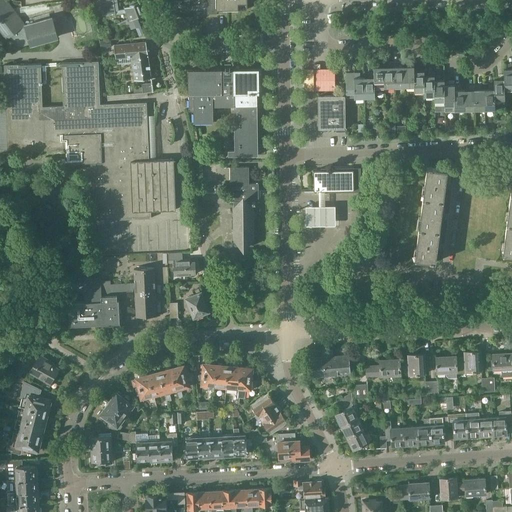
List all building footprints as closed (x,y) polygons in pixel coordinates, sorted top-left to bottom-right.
[(0,0),(0,27),(7,37),(9,36),(14,43),(22,45),(31,43),(31,44),(57,36),(52,17),(43,19),(43,20),(25,25),(24,24),(5,0),(0,0)] [(128,21),(143,15),(138,3),(129,5),(130,7),(124,8),(125,9),(118,10),(118,8),(116,0),(94,0),(95,10),(101,9),(102,15),(115,14),(126,12),(128,19),(127,19),(128,21)] [(207,0),(208,13),(223,13),(223,10),(225,10),(225,8),(227,8),(227,9),(247,8),(247,0),(207,0)] [(144,17),(143,15),(128,21),(127,19),(116,24),(118,28),(129,24),(132,29),(136,27),(140,35),(150,31),(144,17)] [(111,39),(100,41),(101,49),(108,48),(108,47),(112,47),(111,39)] [(131,57),(148,55),(146,41),(114,45),(116,58),(131,57)] [(148,55),(131,57),(134,80),(151,78),(148,55)] [(0,151),(65,149),(66,163),(91,162),(93,220),(151,218),(151,210),(176,209),(174,159),(149,160),(147,102),(100,104),(98,60),(62,62),(63,105),(43,106),(41,63),(4,64),(6,107),(0,107),(0,151)] [(374,67),(374,77),(374,87),(384,86),(384,66),(374,67)] [(384,66),(384,86),(394,86),(394,66),(384,66)] [(394,66),(394,86),(404,86),(404,66),(394,66)] [(414,66),(404,66),(404,86),(414,85),(414,71),(414,66)] [(214,105),(235,105),(235,104),(257,104),(257,93),(259,93),(259,68),(188,69),(189,106),(194,106),(195,121),(214,121),(214,105)] [(424,90),(424,76),(424,71),(414,71),(414,85),(414,91),(424,90)] [(354,97),(365,97),(364,77),(354,77),(354,72),(346,73),(346,94),(354,94),(354,97)] [(435,95),(435,80),(434,75),(424,76),(424,90),(425,96),(435,95)] [(364,77),(365,97),(374,97),(374,87),(374,77),(364,77)] [(495,89),(495,98),(505,98),(505,88),(504,78),(494,79),(495,89)] [(446,105),(445,85),(445,80),(435,80),(435,95),(435,112),(446,111),(446,105)] [(143,92),(153,91),(152,83),(142,85),(143,92)] [(455,84),(445,85),(446,105),(455,105),(455,90),(455,84)] [(466,109),(465,89),(455,90),(455,105),(455,110),(466,109)] [(465,89),(466,109),(476,109),(475,89),(465,89)] [(475,89),(476,109),(486,109),(485,89),(475,89)] [(485,89),(486,109),(495,108),(495,98),(495,89),(485,89)] [(346,128),(345,128),(345,95),(319,95),(319,128),(340,128),(339,132),(346,132),(346,128)] [(235,104),(235,105),(235,149),(228,149),(229,155),(258,154),(257,104),(235,104)] [(395,123),(386,124),(387,134),(395,133),(395,123)] [(216,182),(215,167),(203,167),(204,182),(216,182)] [(249,167),(230,167),(230,184),(235,184),(235,201),(233,201),(234,246),(237,246),(253,245),(253,203),(255,203),(255,201),(259,201),(259,197),(259,190),(259,183),(249,183),(249,167)] [(423,198),(444,200),(448,170),(427,167),(423,198)] [(342,192),(342,190),(354,190),(354,170),(341,170),(341,168),(335,168),(335,170),(314,170),(314,190),(315,190),(315,192),(318,192),(325,192),(330,192),(330,190),(335,190),(335,192),(342,192)] [(325,192),(318,192),(319,206),(305,206),(306,226),(336,226),(335,205),(325,205),(325,192)] [(419,228),(440,231),(444,200),(423,198),(419,228)] [(511,255),(511,224),(507,224),(503,255),(511,255)] [(436,262),(440,231),(419,228),(415,259),(436,262)] [(182,252),(168,253),(169,262),(174,262),(175,275),(196,273),(195,261),(192,261),(191,257),(182,258),(182,252)] [(90,266),(100,266),(100,257),(89,258),(90,266)] [(85,302),(68,302),(69,323),(69,325),(120,323),(119,300),(119,297),(124,291),(127,291),(133,291),(133,289),(135,289),(136,316),(156,315),(156,308),(156,301),(162,301),(161,293),(155,294),(155,292),(154,268),(134,269),(135,282),(110,283),(110,280),(101,280),(101,278),(83,278),(83,281),(75,281),(76,292),(84,292),(85,302)] [(194,295),(187,298),(194,316),(195,316),(196,319),(198,318),(203,316),(203,314),(202,313),(208,311),(206,305),(203,297),(202,292),(201,293),(201,292),(199,287),(192,290),(193,290),(194,293),(194,295)] [(178,317),(178,302),(170,302),(170,312),(167,312),(167,316),(170,316),(170,317),(178,317)] [(323,356),(311,357),(313,377),(324,377),(326,378),(330,378),(332,376),(350,375),(349,368),(348,354),(333,356),(332,349),(322,350),(323,356)] [(456,357),(456,365),(465,365),(466,371),(482,370),(481,350),(464,351),(465,357),(462,357),(456,357)] [(493,359),(487,359),(487,369),(493,369),(502,369),(503,369),(503,375),(511,374),(511,351),(501,352),(492,353),(493,359)] [(408,360),(400,360),(400,368),(401,368),(409,368),(409,373),(425,372),(424,353),(419,353),(408,354),(408,360)] [(456,355),(436,356),(437,372),(445,372),(445,373),(446,374),(446,375),(447,376),(448,377),(450,378),(451,378),(457,378),(456,371),(456,365),(456,357),(456,355)] [(41,356),(32,371),(51,383),(55,376),(55,377),(55,376),(57,373),(57,372),(58,372),(57,371),(58,369),(49,364),(50,361),(49,360),(45,358),(41,356)] [(372,365),(366,366),(366,376),(393,374),(401,374),(401,368),(400,368),(400,360),(400,358),(380,359),(380,365),(372,365)] [(24,359),(15,372),(21,376),(30,363),(24,359)] [(202,365),(201,370),(204,370),(203,383),(215,384),(216,365),(211,364),(210,363),(206,362),(205,364),(204,364),(204,365),(202,365)] [(216,365),(215,384),(227,385),(229,366),(223,365),(222,364),(218,364),(217,365),(216,365)] [(176,367),(172,368),(177,387),(188,384),(187,381),(190,380),(187,366),(184,367),(183,366),(182,366),(181,365),(177,366),(176,367)] [(229,366),(227,385),(238,386),(240,367),(239,367),(238,365),(234,365),(233,366),(229,366)] [(238,386),(238,396),(245,396),(245,386),(255,387),(256,380),(251,380),(252,368),(251,368),(250,366),(246,366),(245,367),(240,367),(238,386)] [(165,370),(161,372),(166,390),(177,387),(172,368),(171,369),(169,368),(166,369),(165,370)] [(149,375),(148,375),(153,394),(166,390),(161,372),(155,373),(154,372),(150,373),(149,375)] [(137,379),(132,380),(134,386),(139,385),(142,397),(149,395),(151,402),(155,401),(153,394),(148,375),(144,376),(142,375),(139,376),(138,378),(137,378),(137,379)] [(24,380),(20,397),(22,398),(20,406),(22,407),(47,413),(50,401),(39,398),(41,389),(24,380)] [(352,393),(351,393),(352,399),(353,398),(355,398),(355,399),(368,398),(367,384),(360,384),(355,384),(355,389),(352,390),(352,393)] [(119,390),(110,402),(126,415),(133,406),(127,401),(129,397),(119,390)] [(263,395),(250,404),(257,414),(275,402),(269,394),(268,392),(263,395)] [(351,393),(337,400),(339,404),(347,399),(352,399),(351,393)] [(342,410),(335,414),(341,425),(342,424),(357,417),(352,408),(352,399),(347,399),(339,404),(342,410)] [(126,415),(110,402),(100,414),(109,421),(105,427),(120,430),(124,424),(121,421),(126,415)] [(257,414),(256,416),(258,418),(259,417),(263,423),(281,411),(280,410),(281,409),(279,406),(277,406),(275,402),(257,414)] [(138,411),(143,407),(139,403),(134,407),(138,411)] [(19,409),(16,419),(44,426),(47,413),(22,407),(21,410),(19,409)] [(185,423),(185,411),(184,411),(184,412),(178,412),(177,412),(178,423),(179,423),(184,423),(185,423)] [(281,411),(263,423),(270,433),(283,424),(288,421),(286,419),(281,411)] [(500,416),(492,417),(493,435),(494,435),(506,434),(507,434),(507,431),(506,428),(511,427),(511,415),(511,411),(499,411),(500,416)] [(430,425),(431,442),(431,443),(444,443),(443,424),(443,417),(443,416),(437,417),(437,425),(430,425)] [(342,424),(341,425),(341,426),(346,437),(348,436),(363,429),(357,417),(342,424)] [(492,417),(479,418),(480,436),(481,436),(493,435),(492,417)] [(424,425),(417,426),(418,444),(431,444),(431,443),(431,442),(430,425),(430,423),(429,418),(424,418),(424,425)] [(466,418),(453,419),(454,438),(455,438),(467,437),(467,436),(466,418)] [(479,418),(466,418),(467,436),(467,437),(468,437),(480,436),(479,418)] [(16,419),(14,428),(17,429),(16,432),(41,438),(44,426),(16,419)] [(391,420),(385,421),(386,435),(386,440),(391,440),(392,446),(405,445),(404,427),(391,427),(391,420)] [(417,426),(404,427),(405,445),(418,444),(417,426)] [(238,427),(233,427),(234,435),(234,454),(240,453),(241,455),(245,455),(246,453),(247,453),(247,452),(249,452),(249,443),(247,443),(247,435),(238,435),(238,427)] [(348,436),(346,437),(347,438),(352,449),(359,446),(361,449),(367,449),(368,449),(365,444),(369,442),(363,429),(348,436)] [(10,438),(7,449),(20,452),(21,448),(28,450),(29,449),(38,451),(41,438),(16,432),(13,431),(12,438),(10,438)] [(98,435),(93,436),(94,449),(114,448),(114,435),(112,435),(112,431),(98,431),(98,435)] [(168,439),(161,439),(163,459),(174,458),(174,445),(179,445),(178,432),(168,433),(168,439)] [(275,445),(274,447),(275,449),(277,450),(279,451),(279,457),(292,456),(293,460),(309,459),(309,456),(311,456),(311,450),(309,450),(309,446),(300,446),(299,440),(295,440),(295,432),(279,433),(279,441),(278,441),(278,442),(276,443),(275,445)] [(161,433),(149,434),(149,440),(151,460),(163,459),(161,439),(161,433)] [(234,435),(222,436),(223,454),(228,454),(229,455),(233,455),(234,454),(234,435)] [(210,436),(198,437),(199,456),(200,456),(201,457),(205,457),(206,455),(211,455),(210,436)] [(222,436),(210,436),(211,455),(216,455),(217,456),(221,456),(222,455),(223,454),(222,436)] [(187,449),(185,449),(185,456),(187,456),(188,456),(189,458),(193,457),(194,456),(199,456),(198,437),(187,438),(187,449)] [(149,440),(137,440),(139,460),(151,460),(149,440)] [(114,448),(94,449),(94,460),(103,460),(103,462),(111,462),(111,459),(114,459),(114,448)] [(12,460),(7,461),(7,467),(8,480),(8,481),(26,480),(27,479),(31,479),(32,480),(36,479),(36,478),(38,477),(37,471),(36,471),(35,465),(30,466),(30,465),(28,465),(28,466),(22,466),(21,460),(12,460)] [(465,482),(464,482),(456,483),(455,477),(439,478),(441,498),(457,497),(457,490),(465,490),(465,482)] [(464,479),(464,482),(465,482),(465,490),(465,495),(486,494),(485,477),(464,479)] [(26,480),(8,481),(8,492),(8,493),(26,492),(27,491),(31,491),(32,492),(37,492),(37,490),(38,490),(38,489),(38,487),(38,483),(36,483),(36,479),(32,480),(31,479),(27,479),(26,480)] [(321,481),(304,482),(304,497),(325,495),(324,487),(321,487),(321,481)] [(409,499),(430,497),(428,481),(408,482),(408,484),(399,485),(400,493),(400,499),(409,498),(409,499)] [(260,487),(259,488),(260,505),(272,504),(271,487),(265,487),(264,486),(261,486),(260,487)] [(224,489),(223,489),(224,507),(232,506),(232,511),(235,511),(235,506),(234,489),(229,489),(228,488),(225,488),(224,489)] [(248,511),(247,488),(234,489),(235,506),(243,506),(243,511),(248,511)] [(259,488),(247,488),(248,511),(252,511),(252,505),(260,505),(259,488)] [(193,491),(186,492),(187,511),(192,511),(192,508),(195,508),(200,508),(199,491),(198,491),(197,489),(193,489),(193,491)] [(223,489),(210,490),(211,511),(216,511),(216,507),(224,507),(223,489)] [(211,511),(210,490),(199,491),(200,508),(207,508),(207,511),(211,511)] [(8,492),(3,493),(3,499),(8,498),(8,504),(14,504),(14,505),(27,504),(28,503),(32,503),(33,504),(38,504),(38,502),(39,502),(39,501),(39,495),(37,495),(37,492),(32,492),(31,491),(27,491),(26,492),(8,493),(8,492)] [(147,497),(145,498),(146,510),(148,510),(167,509),(166,499),(178,498),(178,503),(185,502),(184,492),(166,493),(166,494),(160,495),(160,493),(147,494),(147,497)] [(323,497),(300,498),(300,509),(305,509),(305,511),(329,511),(328,497),(323,497)] [(386,511),(386,499),(365,499),(363,500),(363,511),(386,511)] [(27,504),(14,505),(15,509),(17,509),(16,511),(39,511),(40,507),(38,507),(38,504),(33,504),(32,503),(28,503),(27,504)]
